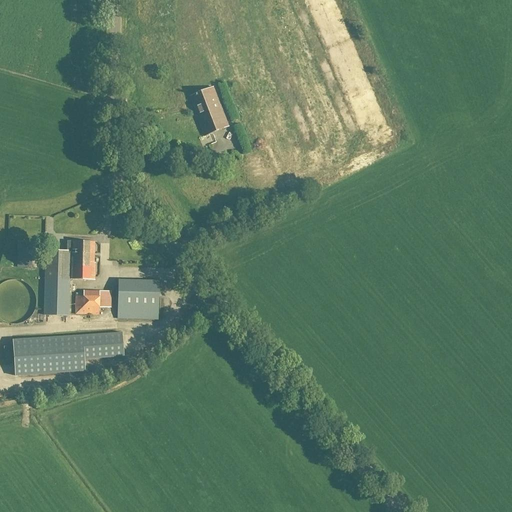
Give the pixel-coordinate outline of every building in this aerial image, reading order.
[(187,0),(197,4),(192,16),(181,19),(183,30),(182,30),(184,41),(183,41),(183,42),(185,41),(189,56),(202,51),(199,44),(209,41),(205,33),(208,32),(207,31),(206,32),(202,22),(201,22),(198,15),(202,6),(209,9),(209,8),(202,6),(204,0),(205,0),(211,2),(211,0),(187,0)] [(205,137),(229,128),(214,89),(190,98),(198,117),(197,117),(205,137)] [(386,137),(391,135),(387,123),(386,121),(381,108),(381,116),(355,117),(359,126),(367,122),(367,119),(371,119),(375,130),(375,123),(385,123),(386,131),(378,134),(377,134),(377,138),(386,137)] [(283,144),(258,155),(266,173),(259,176),(263,186),(267,184),(270,192),(290,183),(287,177),(293,175),(288,163),(280,167),(277,160),(288,156),(283,144)] [(17,242),(17,251),(35,251),(35,242),(17,242)] [(67,242),(67,252),(66,263),(93,264),(94,243),(67,242)] [(37,262),(37,251),(35,251),(17,251),(17,262),(37,262)] [(94,281),(94,264),(93,264),(66,263),(67,252),(45,252),(43,316),(68,317),(69,280),(94,281)] [(157,321),(158,282),(117,281),(117,319),(157,321)] [(110,310),(111,297),(104,297),(104,293),(83,292),(82,297),(75,297),(74,315),(98,316),(98,310),(110,310)] [(124,358),(122,334),(12,341),(14,377),(85,372),(84,361),(124,358)]
